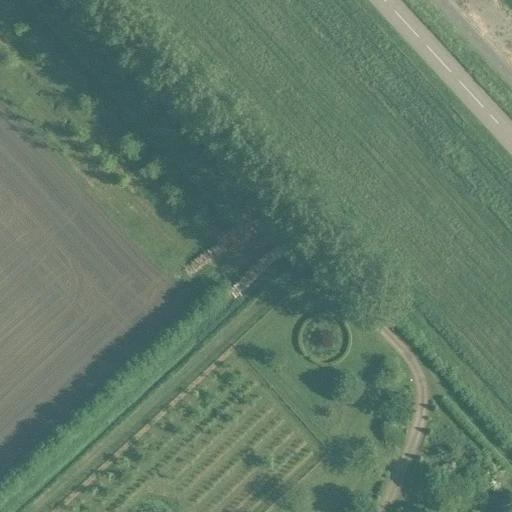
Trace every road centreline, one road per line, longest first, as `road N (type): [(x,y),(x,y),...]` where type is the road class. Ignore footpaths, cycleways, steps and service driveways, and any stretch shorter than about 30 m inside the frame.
road 1 (unclassified): [(75,0),(303,244)]
road 2 (tertiary): [(382,0),(511,141)]
